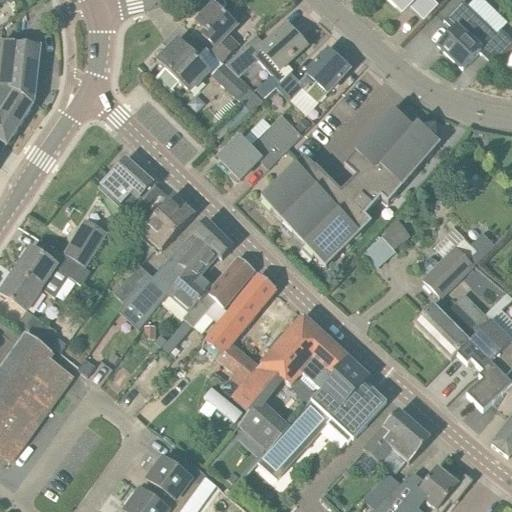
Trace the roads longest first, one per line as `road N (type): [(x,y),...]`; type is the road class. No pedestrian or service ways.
road 1 (secondary): [(511,483),(311,306),(86,89)]
road 2 (residential): [(511,119),(463,110),(415,84),(323,0)]
road 3 (tertiary): [(0,224),(86,89)]
road 4 (residential): [(90,511),(144,437),(94,400)]
road 5 (residential): [(94,400),(18,505)]
